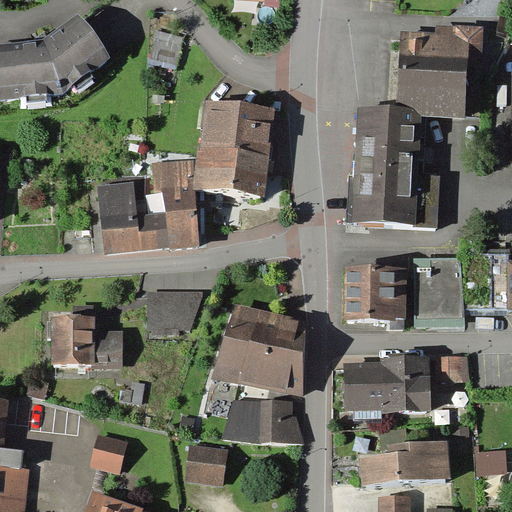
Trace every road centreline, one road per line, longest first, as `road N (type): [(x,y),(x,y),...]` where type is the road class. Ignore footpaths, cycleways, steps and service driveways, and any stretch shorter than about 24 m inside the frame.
road 1 (residential): [(0,280),(191,264),(310,244)]
road 2 (residential): [(312,344),(511,343)]
road 3 (residential): [(310,244),(311,76)]
road 4 (residential): [(314,511),(312,344)]
road 5 (residential): [(179,0),(230,60),(262,76),(311,76)]
